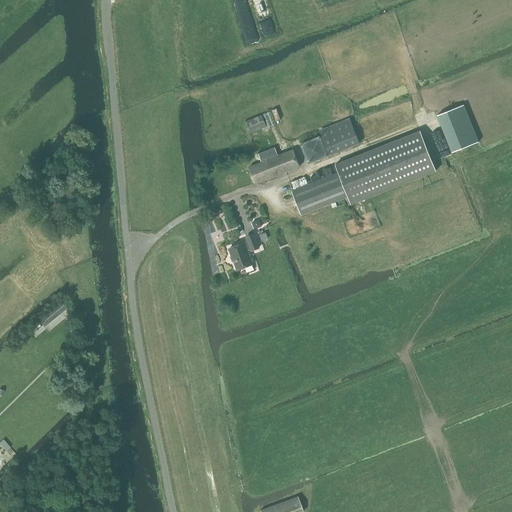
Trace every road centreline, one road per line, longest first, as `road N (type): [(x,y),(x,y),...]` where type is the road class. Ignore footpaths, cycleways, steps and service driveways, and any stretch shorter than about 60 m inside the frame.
road 1 (unclassified): [(173,511),(129,278),(105,0)]
road 2 (track): [(127,246),(149,243),(211,204),(424,123),(404,52)]
